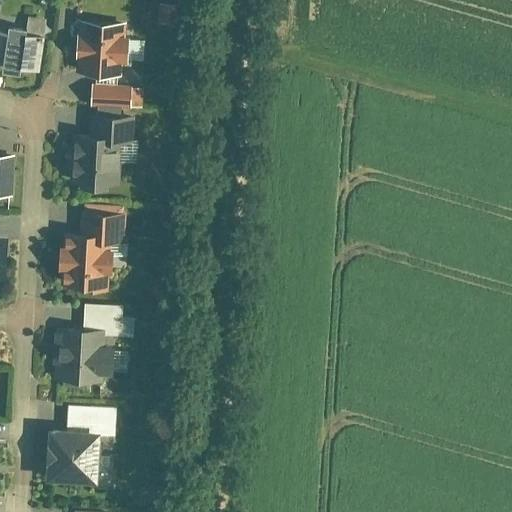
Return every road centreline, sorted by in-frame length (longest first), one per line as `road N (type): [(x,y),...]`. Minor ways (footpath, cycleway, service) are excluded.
road 1 (track): [(243,0),(213,511)]
road 2 (residential): [(33,317),(43,114),(0,104)]
road 3 (residential): [(20,511),(33,317)]
